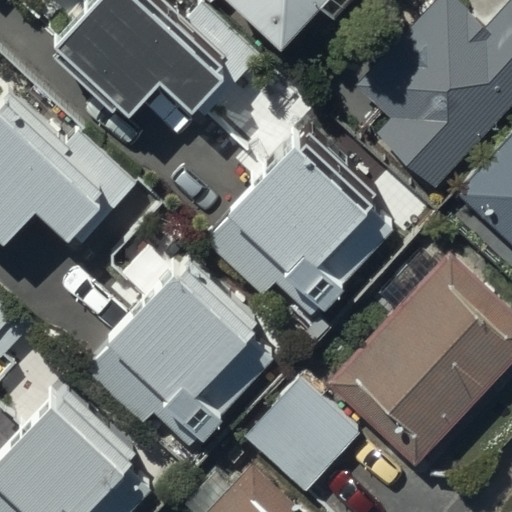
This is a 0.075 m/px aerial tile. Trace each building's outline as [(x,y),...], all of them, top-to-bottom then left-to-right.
[(91,0),(57,38),(66,46),(60,52),(115,102),(121,96),(131,105),(160,73),(193,103),(222,71),(219,66),(228,55),(166,0),(91,0)] [(211,0),(212,0),(211,0),(241,0),(285,41),(323,0),(324,0),(336,11),(346,0),(211,0)] [(511,0),(505,0),(487,20),(465,0),(435,0),(359,81),(394,115),(381,129),(437,182),(511,102),(511,0)] [(0,103),(0,226),(1,225),(12,235),(41,203),(74,233),(103,201),(99,196),(109,185),(9,97),(2,105),(0,103)] [(398,225),(300,131),(203,233),(265,292),(279,276),(316,311),(398,225)] [(511,238),(511,132),(459,189),(511,238)] [(511,364),(511,304),(453,250),(331,381),(420,463),(511,364)] [(281,354),(183,261),(86,363),(147,421),(162,406),(199,441),(281,354)] [(359,420),(295,362),(242,420),(305,478),(359,420)] [(128,511),(155,485),(56,392),(0,450),(0,511),(128,511)] [(309,511),(255,461),(207,511),(309,511)]
